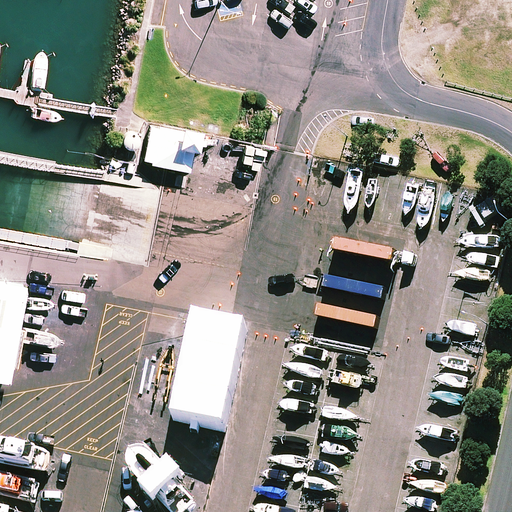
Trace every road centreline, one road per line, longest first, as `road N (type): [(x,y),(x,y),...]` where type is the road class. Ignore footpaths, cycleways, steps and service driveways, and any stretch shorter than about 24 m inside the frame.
road 1 (residential): [(392,0),(387,59),(410,95),(511,132)]
road 2 (unknown): [(319,78),(296,108),(249,256)]
